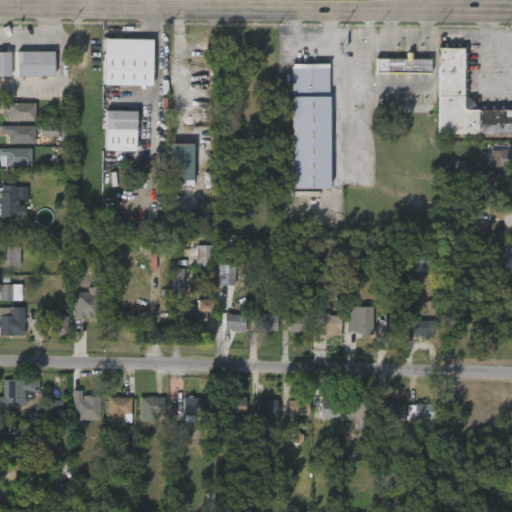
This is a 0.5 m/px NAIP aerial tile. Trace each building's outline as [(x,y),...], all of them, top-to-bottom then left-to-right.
[(152,45),(151,86),(102,85),(103,38),(152,39),(152,45)] [(463,47),(463,97),(466,95),(476,106),(472,109),(511,108),(511,133),(438,133),(438,47),(463,47)] [(9,75),(0,75),(0,51),(9,51),(9,75)] [(53,75),(16,75),(16,51),(53,51),(53,75)] [(411,52),(411,57),(430,57),(431,73),(374,72),(374,57),(404,57),(404,51),(411,52)] [(328,188),(291,188),(290,95),(292,95),(292,63),(329,62),(328,188)] [(38,103),(37,121),(10,121),(10,111),(2,111),(2,102),(38,103)] [(135,111),(134,150),(103,149),(105,109),(135,110),(135,111)] [(37,126),(37,143),(10,143),(10,134),(2,134),(2,126),(37,126)] [(57,127),(40,127),(39,136),(56,137),(57,127)] [(511,167),(496,166),(496,149),(505,150),(505,144),(511,144),(511,167)] [(0,148),(32,149),(32,165),(7,165),(7,156),(0,156),(0,148)] [(193,186),(168,186),(168,158),(193,158),(193,186)] [(15,185),(15,186),(27,186),(27,205),(24,205),(24,218),(8,217),(8,222),(0,222),(0,191),(2,191),(2,185),(15,185)] [(511,236),(500,235),(501,219),(493,219),(493,207),(511,207),(511,236)] [(0,246),(19,247),(18,268),(0,267),(0,246)] [(211,267),(193,267),(194,246),(212,246),(211,267)] [(511,246),(511,258),(503,258),(503,246),(511,246)] [(430,256),(414,256),(413,271),(429,271),(430,256)] [(232,285),(217,285),(217,265),(233,265),(232,285)] [(170,298),(167,298),(166,269),(181,269),(181,298),(170,298)] [(21,285),(0,284),(0,300),(21,301),(21,285)] [(86,320),(76,320),(76,292),(90,292),(90,288),(102,288),(102,318),(88,318),(88,320),(86,320)] [(350,297),(350,307),(372,307),(372,335),(342,332),(343,297),(350,297)] [(211,299),(211,312),(205,312),(205,328),(202,331),(182,329),(182,309),(187,309),(187,304),(196,304),(196,299),(211,299)] [(26,318),(24,335),(0,334),(0,306),(24,307),(24,318),(26,318)] [(273,314),(272,331),(251,330),(252,312),(257,312),(257,313),(260,314),(273,314)] [(328,312),(328,315),(339,315),(339,331),(320,332),(320,312),(328,312)] [(244,316),(243,333),(226,332),(226,329),(219,329),(220,313),(227,315),(244,316)] [(386,315),(387,318),(399,319),(399,334),(391,334),(391,337),(384,337),(384,334),(376,333),(376,320),(380,321),(380,315),(386,315)] [(67,316),(51,317),(52,336),(67,336),(67,316)] [(297,332),(285,332),(285,316),(305,316),(305,333),(297,332)] [(416,318),(416,320),(429,321),(428,337),(416,337),(416,335),(409,335),(409,318),(416,318)] [(25,407),(0,406),(0,398),(1,398),(1,380),(36,380),(36,391),(32,391),(32,400),(25,400),(25,407)] [(93,395),(93,398),(99,398),(99,417),(90,417),(89,426),(77,425),(76,405),(80,405),(80,398),(83,398),(83,394),(93,395)] [(123,395),(123,397),(131,397),(131,413),(123,413),(123,421),(107,421),(108,396),(123,395)] [(151,395),(151,398),(163,398),(163,415),(153,415),(153,421),(140,421),(140,397),(142,397),(142,395),(151,395)] [(191,396),(206,398),(205,417),(180,416),(181,398),(185,398),(185,396),(191,396)] [(244,397),(243,414),(223,414),(224,398),(244,397)] [(268,399),(275,400),(275,416),(259,416),(259,418),(255,418),(255,398),(268,399)] [(309,399),(308,415),(291,414),(291,416),(286,416),(286,413),(281,412),(282,401),(293,400),(293,398),(309,399)] [(340,402),(339,418),(319,418),(319,401),(340,402)] [(373,405),(372,430),(355,429),(355,419),(346,419),(347,404),(357,404),(357,402),(373,402),(373,405)] [(392,403),(392,405),(400,405),(400,422),(380,423),(381,403),(392,403)] [(434,404),(433,420),(420,420),(420,421),(415,421),(415,422),(407,422),(407,419),(406,419),(407,405),(414,405),(414,403),(434,404)] [(14,418),(14,430),(20,430),(20,443),(8,442),(8,436),(0,436),(0,422),(4,422),(4,418),(14,418)]
